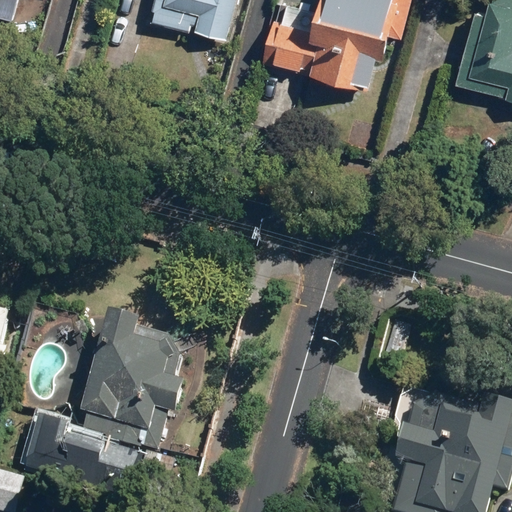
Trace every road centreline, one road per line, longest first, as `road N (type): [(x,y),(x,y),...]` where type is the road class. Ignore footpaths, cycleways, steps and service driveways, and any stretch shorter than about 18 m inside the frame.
road 1 (tertiary): [(346,225),(0,129)]
road 2 (residential): [(346,225),(267,511)]
road 3 (tertiary): [(511,271),(346,225)]
